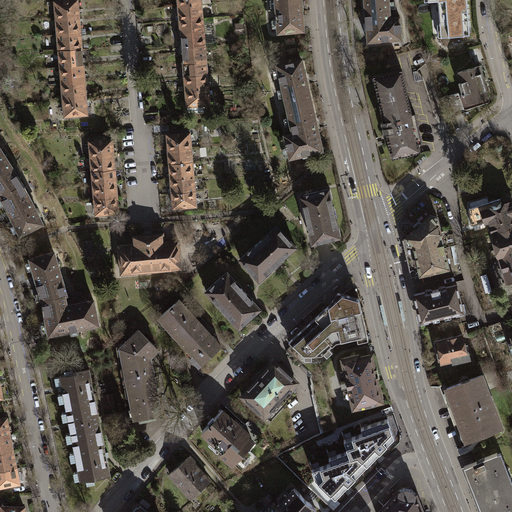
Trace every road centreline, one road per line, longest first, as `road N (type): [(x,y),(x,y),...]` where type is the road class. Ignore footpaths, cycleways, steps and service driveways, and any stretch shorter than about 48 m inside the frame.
road 1 (trunk): [(0,427),(85,257),(182,0)]
road 2 (trunk): [(167,0),(116,149),(0,402)]
road 3 (residential): [(372,228),(242,355),(105,511)]
road 4 (residential): [(53,511),(0,275)]
road 5 (primary): [(331,0),(372,228)]
road 6 (residential): [(126,0),(145,220)]
road 7 (residential): [(511,111),(372,228)]
road 8 (primary): [(372,228),(368,280),(390,373),(412,395)]
road 9 (primary): [(412,395),(411,320),(395,251),(372,228)]
